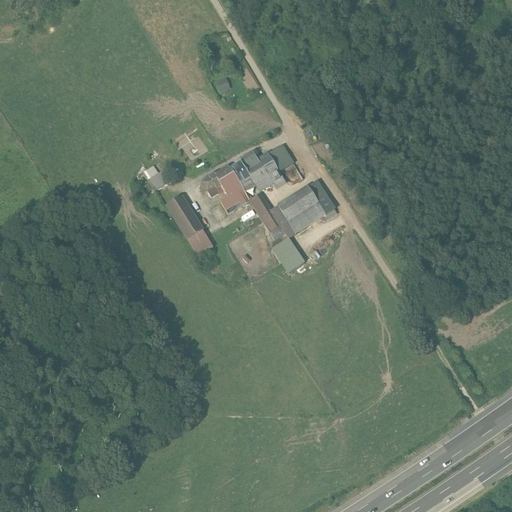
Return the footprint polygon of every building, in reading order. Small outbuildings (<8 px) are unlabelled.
[(225,78),(213,83),(217,94),(229,90),(225,78)] [(284,147),(269,157),(280,175),(295,165),(284,147)] [(253,156),(241,164),(242,166),(231,172),(235,178),(241,188),(252,182),(245,171),(258,163),(253,156)] [(258,163),(245,171),(252,182),(257,190),(261,197),(275,188),(285,182),(280,175),(269,157),(258,163)] [(154,170),(146,175),(151,183),(159,178),(154,170)] [(230,170),(215,179),(220,187),(235,178),(231,172),(230,170)] [(157,195),(172,186),(165,174),(150,184),(157,195)] [(235,178),(220,187),(222,190),(229,201),(222,206),(229,217),(251,204),(246,196),(241,188),(235,178)] [(215,179),(202,187),(209,197),(216,193),(222,190),(220,187),(215,179)] [(246,196),(257,190),(252,182),(241,188),(246,196)] [(275,188),(277,192),(287,186),(285,182),(275,188)] [(335,212),(317,184),(309,189),(319,206),(326,217),(335,212)] [(309,189),(278,208),(289,225),(319,206),(309,189)] [(181,200),(166,210),(187,244),(203,234),(181,200)] [(267,215),(258,200),(251,204),(271,236),(278,232),(267,215)] [(319,206),(289,225),(296,236),(326,217),(319,206)] [(278,208),(267,215),(278,232),(282,229),(289,225),(278,208)] [(335,212),(326,217),(329,221),(337,216),(335,212)] [(296,236),(289,225),(282,229),(286,235),(289,240),(296,236)] [(278,232),(271,236),(275,242),(286,235),(282,229),(278,232)] [(203,234),(187,244),(198,261),(213,251),(203,234)] [(289,241),(272,251),(287,275),(304,265),(289,241)]
